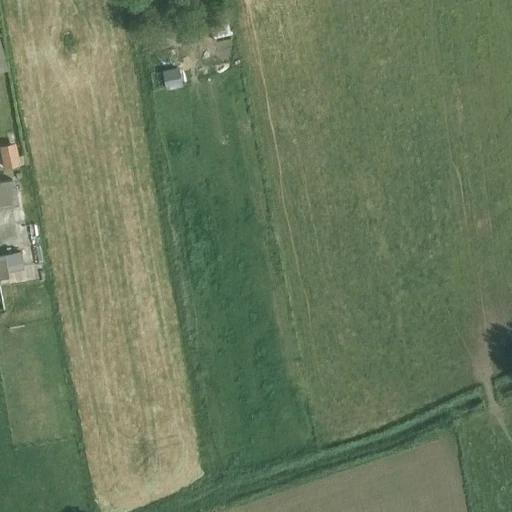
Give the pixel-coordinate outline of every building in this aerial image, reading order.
[(229,23),(210,27),(213,43),(232,38),(229,23)] [(179,68),(162,71),(166,91),(183,87),(179,68)] [(16,144),(0,146),(0,155),(3,170),(20,167),(16,144)] [(0,207),(17,205),(15,181),(0,183),(0,207)] [(20,253),(0,256),(0,312),(3,312),(0,296),(0,280),(8,279),(7,274),(23,271),(20,253)]
